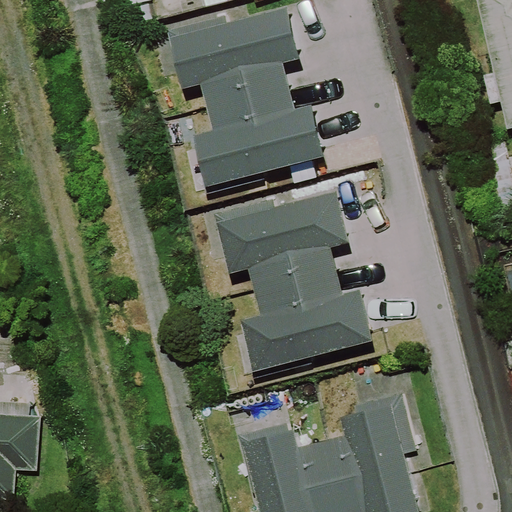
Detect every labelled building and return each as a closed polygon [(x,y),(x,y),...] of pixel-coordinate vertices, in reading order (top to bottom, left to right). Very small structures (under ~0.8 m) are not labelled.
[(511,0),(475,0),(494,71),(483,74),(491,103),(502,101),(509,128),(511,127),(511,0)] [(301,57),(288,6),(226,21),(225,15),(166,29),(181,87),(200,82),(212,128),(193,133),(206,184),(325,154),(312,103),(295,107),(283,61),(301,57)] [(511,169),(505,143),(471,151),(487,214),(511,207),(511,169)] [(374,339),(361,287),(343,292),(331,245),(349,241),(336,190),(216,220),(229,271),(248,267),(260,313),(241,318),(254,369),(374,339)] [(417,450),(403,392),(353,404),(355,412),(341,416),(345,434),(297,445),(293,427),(289,428),(287,422),(240,433),(259,511),(419,511),(405,453),(417,450)] [(29,403),(0,401),(0,499),(14,500),(16,469),(37,471),(40,416),(28,415),(29,403)]
